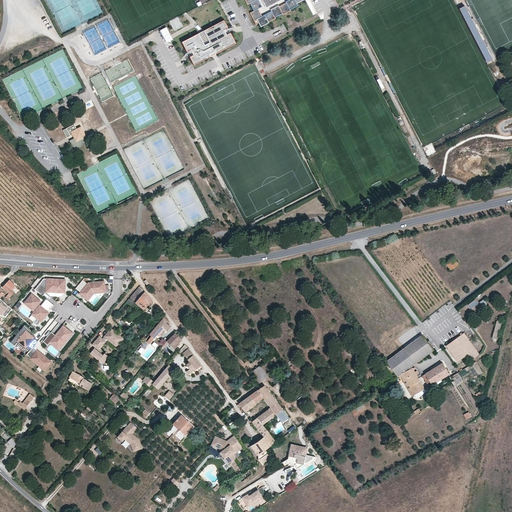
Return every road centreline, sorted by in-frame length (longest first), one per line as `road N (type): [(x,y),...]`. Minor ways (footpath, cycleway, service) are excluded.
road 1 (secondary): [(118,267),(254,259),(511,199)]
road 2 (track): [(42,505),(123,415),(151,423)]
